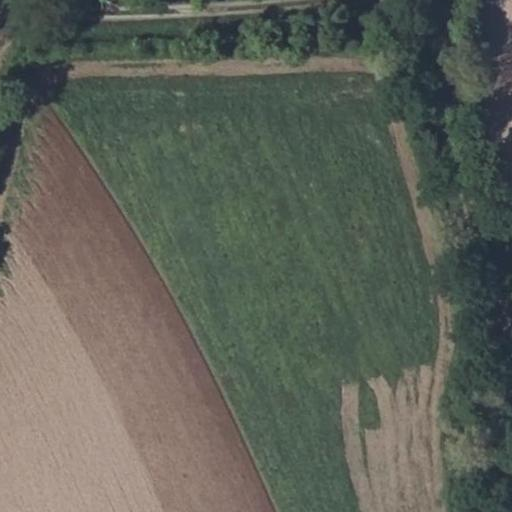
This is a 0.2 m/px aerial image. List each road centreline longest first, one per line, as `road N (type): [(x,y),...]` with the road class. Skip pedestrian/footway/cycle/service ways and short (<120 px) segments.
road 1 (track): [(385,0),(43,16),(17,26),(0,46)]
road 2 (track): [(511,365),(455,146),(438,0)]
